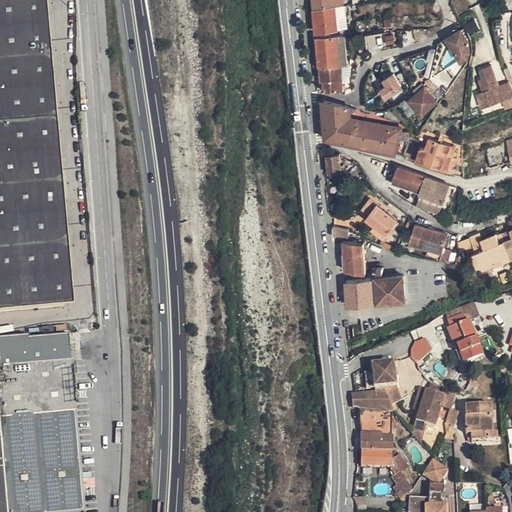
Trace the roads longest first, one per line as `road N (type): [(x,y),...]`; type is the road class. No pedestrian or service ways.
road 1 (primary): [(171,511),(170,257),(137,0)]
road 2 (primary): [(127,0),(160,257),(160,511)]
road 3 (unclassified): [(86,0),(108,306),(107,511)]
road 4 (tertiary): [(287,0),(338,438)]
road 5 (unknown): [(355,154),(460,182),(511,174)]
